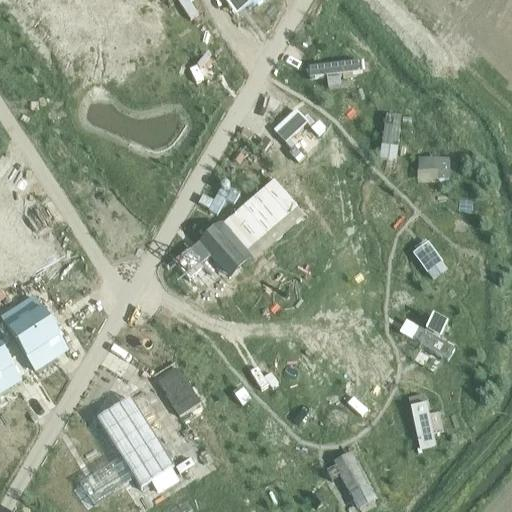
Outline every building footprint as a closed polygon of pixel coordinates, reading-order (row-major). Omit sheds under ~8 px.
[(170,0),(184,14),(199,0),(170,0)] [(240,0),(248,10),(261,0),(240,0)] [(311,84),(314,83),(314,81),(326,80),(339,78),(342,78),(343,83),(353,81),(352,76),(362,75),(360,64),(308,71),(308,74),(305,74),(311,84)] [(381,162),(396,163),(401,119),(386,117),(381,162)] [(419,161),(419,173),(420,173),(420,178),(429,178),(429,173),(438,173),(438,182),(448,182),(448,161),(438,161),(438,157),(429,157),(429,161),(419,161)] [(190,239),(175,250),(182,261),(172,268),(179,280),(190,273),(198,284),(225,267),(234,279),(325,219),(301,183),(198,251),(190,239)] [(0,249),(10,266),(53,240),(33,207),(0,227),(0,249)] [(428,274),(440,265),(425,243),(418,248),(420,251),(414,256),(428,274)] [(37,375),(71,354),(35,299),(1,321),(37,375)] [(409,325),(402,337),(447,363),(454,352),(437,342),(447,326),(439,321),(437,324),(433,322),(426,334),(409,325)] [(0,399),(23,386),(0,348),(0,399)] [(192,411),(200,406),(179,371),(157,384),(179,419),(192,411)] [(250,402),(240,389),(233,395),(242,408),(246,405),(250,402)] [(435,446),(424,397),(408,400),(419,450),(435,446)] [(98,430),(142,498),(174,477),(130,410),(98,430)] [(335,468),(358,511),(374,502),(351,459),(335,468)]
